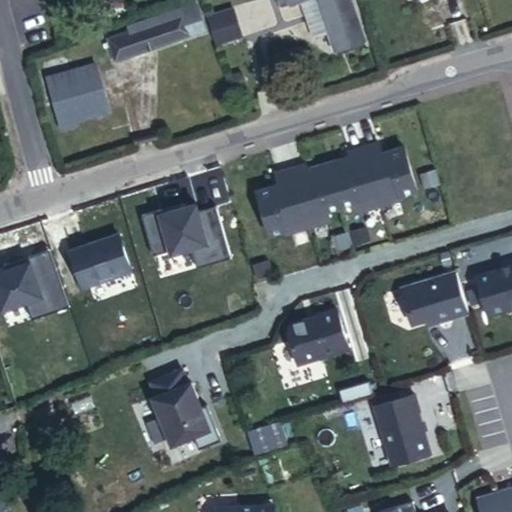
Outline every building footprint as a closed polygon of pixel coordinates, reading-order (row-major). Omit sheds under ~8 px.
[(296,0),(299,9),(325,0),(342,0),(355,31),(361,46),(380,38),(365,0),(296,0)] [(342,0),(325,0),(340,36),(355,31),(342,0)] [(221,20),(231,46),(255,38),(245,11),(221,20)] [(215,14),(116,54),(122,69),(221,29),(215,14)] [(60,93),(64,105),(87,96),(82,84),(60,93)] [(87,96),(64,105),(74,129),(97,120),(87,96)] [(365,148),(382,206),(404,199),(403,196),(419,191),(405,147),(383,154),(379,143),(365,148)] [(352,158),(330,165),(343,208),(358,204),(361,212),(382,206),(365,148),(350,152),(352,158)] [(309,171),(307,166),(292,170),(310,228),(331,221),(329,213),(343,208),(330,165),(309,171)] [(288,235),(310,228),(292,170),(277,175),(280,185),(258,192),(272,237),(287,232),(288,235)] [(125,237),(78,255),(90,290),(138,270),(125,237)] [(511,307),(511,265),(477,276),(489,314),(511,307)] [(470,313),(458,272),(401,288),(413,328),(427,323),(436,321),(437,322),(470,313)] [(300,365),(351,348),(338,307),(292,324),(289,330),(300,365)] [(79,343),(13,366),(22,392),(88,369),(79,343)] [(188,383),(183,369),(152,381),(158,396),(155,398),(173,444),(194,435),(200,449),(222,440),(208,404),(202,407),(192,382),(188,383)] [(376,405),(394,464),(432,452),(419,412),(421,412),(416,393),(376,405)] [(285,422),(250,429),(255,451),(290,443),(285,422)] [(511,511),(511,487),(479,498),(483,511),(511,511)] [(257,511),(257,500),(200,505),(200,511),(257,511)] [(417,511),(414,501),(380,511),(417,511)]
